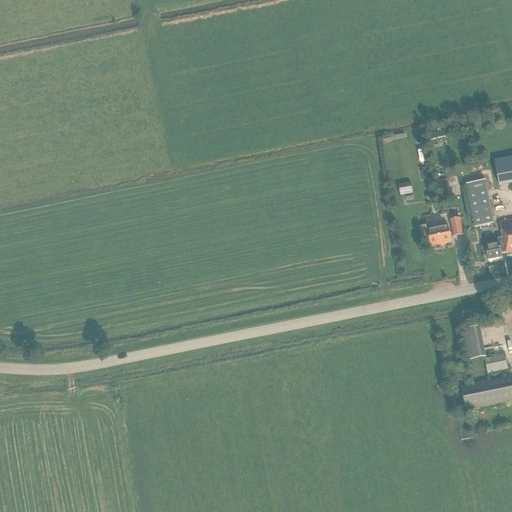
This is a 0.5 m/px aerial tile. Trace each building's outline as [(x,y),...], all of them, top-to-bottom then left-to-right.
[(446,131),(430,135),(431,140),(447,137),(446,131)] [(511,162),(496,165),(501,189),(511,186),(511,162)] [(466,185),(474,228),(494,224),(485,181),(466,185)] [(400,196),(413,194),(411,183),(398,185),(400,196)] [(450,220),(453,237),(463,235),(460,219),(450,220)] [(511,220),(499,223),(502,238),(498,239),(499,245),(486,248),(489,261),(502,258),(501,254),(505,253),(506,254),(511,253),(511,220)] [(447,228),(447,224),(438,226),(439,230),(428,232),(426,226),(420,227),(422,240),(429,239),(431,247),(451,243),(448,228),(447,228)] [(480,328),(462,331),(467,362),(486,358),(480,328)] [(485,360),(488,373),(507,369),(504,356),(485,360)] [(511,376),(461,387),(466,411),(511,401),(511,376)]
